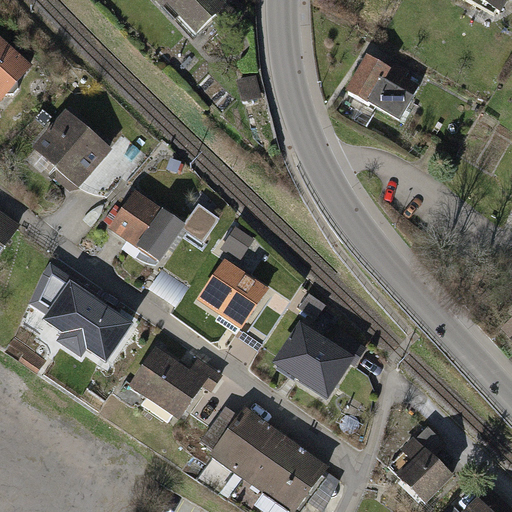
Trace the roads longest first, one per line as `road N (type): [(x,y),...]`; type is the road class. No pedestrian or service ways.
road 1 (tertiary): [(511,400),(338,198),(300,115),(282,0)]
road 2 (residential): [(361,477),(0,198)]
